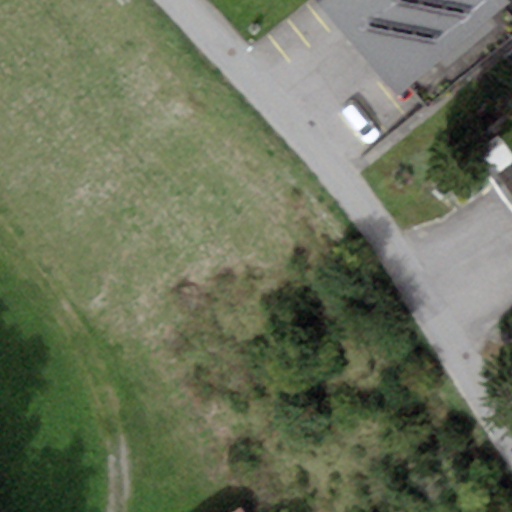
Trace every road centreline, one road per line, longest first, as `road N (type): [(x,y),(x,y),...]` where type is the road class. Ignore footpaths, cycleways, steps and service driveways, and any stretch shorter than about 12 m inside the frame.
road 1 (residential): [(175,0),(328,165),(511,445)]
road 2 (track): [(0,222),(106,373),(119,511)]
